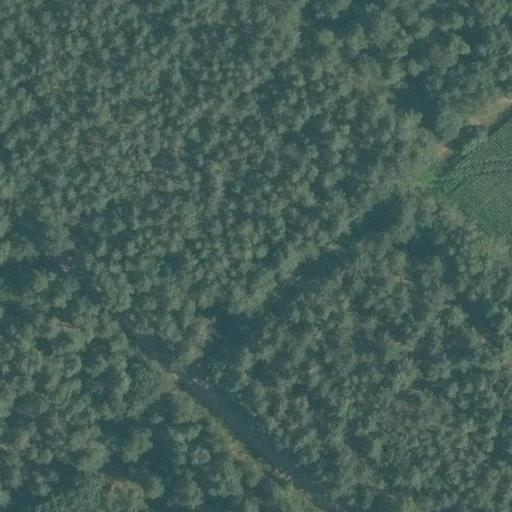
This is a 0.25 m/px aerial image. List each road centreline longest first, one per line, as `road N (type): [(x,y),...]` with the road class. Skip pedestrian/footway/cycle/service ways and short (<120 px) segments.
road 1 (track): [(511,89),(6,511)]
road 2 (track): [(323,511),(0,220)]
